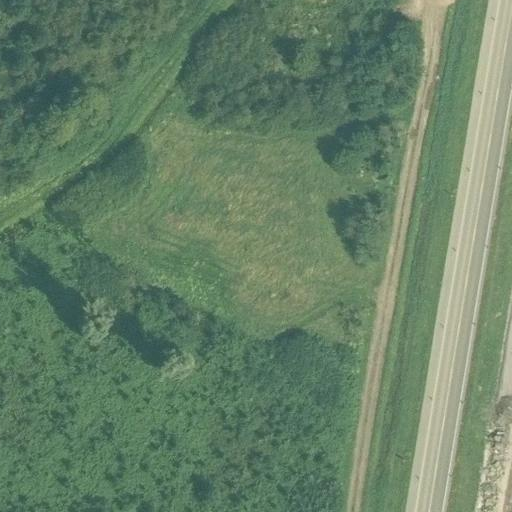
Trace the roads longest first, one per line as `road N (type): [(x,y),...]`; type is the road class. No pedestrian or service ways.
road 1 (primary): [(511,19),(428,511)]
road 2 (primary): [(493,511),(511,393)]
